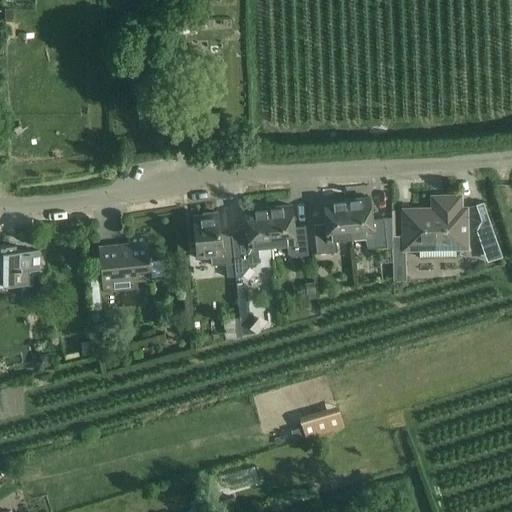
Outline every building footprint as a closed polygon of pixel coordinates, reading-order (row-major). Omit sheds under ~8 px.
[(184,32),(196,31),(194,17),(183,18),(184,32)] [(30,145),(24,122),(11,126),(17,148),(30,145)] [(369,197),(346,199),(350,239),(365,237),(366,245),(369,248),(386,246),(383,217),(371,219),(369,197)] [(412,222),(403,223),(404,236),(404,246),(404,249),(419,248),(419,257),(455,256),(455,248),(466,247),(465,208),(459,208),(459,197),(441,197),(442,208),(432,209),(412,209),(412,222)] [(335,240),(350,239),(346,199),(323,202),(325,224),(313,225),(316,254),(336,251),(335,240)] [(291,205),(267,207),(271,247),(286,245),(287,253),(292,256),(308,255),(305,226),(293,227),(291,205)] [(247,231),(231,233),(231,237),(234,263),(234,268),(235,276),(241,276),(249,266),(254,266),(258,260),(257,248),(271,247),(267,207),(244,209),(247,231)] [(210,265),(234,263),(231,237),(219,238),(216,212),(203,213),(203,215),(193,216),(197,258),(210,257),(210,265)] [(480,219),(474,229),(480,246),(495,241),(487,216),(480,219)] [(129,281),(151,279),(165,278),(163,260),(149,261),(147,236),(127,238),(128,244),(98,247),(102,289),(114,288),(114,290),(130,289),(129,281)] [(404,236),(395,236),(395,246),(404,246),(404,236)] [(39,250),(28,250),(14,250),(15,245),(0,244),(0,291),(5,292),(5,284),(27,284),(27,272),(38,271),(39,250)] [(313,282),(305,283),(305,293),(313,292),(313,282)] [(247,297),(237,298),(239,317),(241,334),(254,333),(252,312),(249,313),(247,297)] [(254,325),(270,325),(271,306),(254,306),(254,325)] [(39,356),(36,362),(38,369),(51,365),(47,354),(39,356)] [(338,414),(302,425),(306,437),(342,426),(338,414)] [(0,472),(2,475),(10,470),(5,464),(0,467),(0,472)] [(219,501),(221,511),(224,511),(238,508),(235,496),(219,501)]
